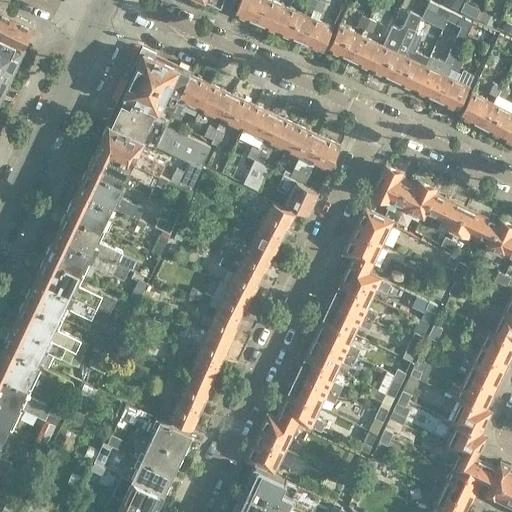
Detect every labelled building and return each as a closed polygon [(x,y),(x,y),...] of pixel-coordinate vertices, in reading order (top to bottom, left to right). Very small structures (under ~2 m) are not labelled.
[(207,0),(231,11),(235,0),(207,0)] [(239,0),(234,12),(257,22),(266,0),(239,0)] [(274,0),(266,0),(257,22),(279,32),(290,6),(274,0)] [(312,16),(301,41),(323,50),(330,34),(333,25),(318,18),(320,12),(321,13),(325,2),(319,0),(317,0),(314,10),(312,16)] [(308,0),(306,6),(314,10),(317,0),(308,0)] [(429,0),(422,16),(443,26),(450,10),(429,0)] [(443,0),(443,1),(461,9),(464,2),(465,0),(443,0)] [(476,17),(479,9),(464,2),(461,9),(476,17)] [(404,26),(409,5),(401,3),(396,23),(404,26)] [(279,32),(301,41),(312,16),(290,6),(279,32)] [(0,8),(0,34),(23,45),(33,24),(0,8)] [(384,44),(372,68),(393,79),(405,54),(414,34),(423,17),(411,11),(408,18),(406,23),(404,27),(399,28),(392,25),(384,44)] [(426,64),(415,89),(436,99),(448,74),(472,22),(472,21),(461,16),(451,11),(447,19),(457,24),(461,26),(444,61),(438,58),(431,54),(426,64)] [(491,24),(495,16),(483,11),(479,19),(491,24)] [(363,14),(358,25),(365,28),(370,18),(363,14)] [(370,18),(365,28),(372,31),(376,21),(370,18)] [(511,33),(511,23),(507,21),(503,29),(511,33)] [(334,37),(329,48),(351,58),(362,34),(354,30),(339,23),(333,37),(334,37)] [(0,61),(13,68),(14,65),(17,64),(20,58),(18,55),(23,45),(0,34),(0,61)] [(362,34),(351,58),(372,68),(384,44),(362,34)] [(405,54),(393,79),(415,89),(426,64),(429,56),(416,49),(421,37),(414,34),(405,54)] [(110,123),(145,140),(156,145),(201,166),(210,146),(165,125),(168,117),(179,95),(190,73),(154,56),(156,53),(147,49),(146,52),(144,51),(143,53),(140,52),(135,62),(138,63),(130,81),(127,80),(122,90),(125,92),(110,123)] [(448,74),(436,99),(458,109),(464,95),(465,95),(470,84),(469,84),(456,78),(463,61),(455,58),(448,74)] [(0,88),(2,89),(7,79),(11,79),(14,72),(12,69),(13,68),(0,61),(0,88)] [(211,83),(190,73),(179,95),(178,97),(200,107),(211,83)] [(490,80),(485,88),(498,95),(502,86),(490,80)] [(211,83),(200,107),(221,118),(233,93),(211,83)] [(494,102),(481,126),(502,137),(503,137),(511,118),(511,102),(505,98),(509,90),(502,86),(498,95),(494,102)] [(467,100),(460,114),(481,126),(494,102),(472,90),(466,100),(467,100)] [(233,93),(221,118),(243,128),(254,104),(233,93)] [(254,104),(243,128),(264,138),(276,114),(254,104)] [(174,105),(165,125),(173,128),(183,109),(174,105)] [(276,114),(264,138),(286,148),(297,124),(276,114)] [(511,118),(503,137),(511,141),(511,118)] [(104,135),(100,145),(133,161),(160,173),(164,163),(140,151),(145,140),(110,123),(109,125),(106,126),(103,132),(104,135)] [(297,124),(286,148),(307,158),(319,134),(297,124)] [(211,139),(216,128),(209,125),(204,136),(211,139)] [(222,131),(216,128),(211,139),(217,142),(222,131)] [(319,134),(307,158),(325,166),(325,165),(330,167),(341,145),(319,134)] [(90,166),(89,167),(122,183),(127,173),(161,188),(167,178),(133,161),(100,145),(95,156),(91,156),(88,163),(90,166)] [(254,159),(259,149),(253,146),(248,157),(254,159)] [(265,152),(259,149),(254,159),(260,162),(265,152)] [(258,189),(268,168),(253,161),(243,182),(258,189)] [(385,165),(373,192),(378,194),(377,196),(390,202),(391,201),(398,204),(409,181),(400,176),(401,173),(385,165)] [(178,184),(189,189),(198,171),(188,166),(178,184)] [(301,170),(295,166),(292,172),(290,177),(297,180),(301,170)] [(83,180),(79,189),(112,205),(148,222),(153,212),(117,194),(122,183),(89,167),(88,169),(85,170),(82,176),(83,180)] [(309,173),(301,170),(297,180),(304,183),(309,173)] [(289,192),(284,201),(308,213),(319,190),(314,188),(313,188),(295,179),(284,174),(278,187),(289,192)] [(409,181),(398,204),(404,207),(404,208),(423,217),(434,193),(436,189),(418,181),(417,184),(409,181)] [(69,209),(69,211),(101,227),(106,216),(143,233),(148,222),(112,205),(79,189),(74,199),(71,200),(68,207),(69,209)] [(194,192),(186,209),(195,213),(203,196),(194,192)] [(434,193),(423,217),(424,218),(427,211),(443,220),(438,231),(451,237),(465,207),(434,193)] [(264,214),(260,222),(285,234),(296,212),(272,200),(269,206),(268,206),(264,214)] [(248,206),(245,214),(254,218),(257,211),(248,206)] [(365,207),(355,229),(384,242),(394,221),(387,217),(365,207)] [(394,210),(387,207),(384,214),(391,217),(394,210)] [(465,207),(456,225),(487,240),(484,246),(487,247),(498,223),(465,207)] [(169,233),(179,212),(170,208),(165,220),(159,217),(155,226),(161,229),(169,233)] [(400,213),(394,210),(391,217),(395,219),(394,220),(396,222),(400,213)] [(63,224),(58,233),(91,249),(125,265),(130,267),(135,257),(96,238),(101,227),(69,211),(67,214),(64,214),(61,221),(63,224)] [(245,214),(241,221),(250,225),(254,218),(245,214)] [(498,223),(487,247),(502,255),(500,258),(510,263),(511,257),(511,224),(500,219),(498,223)] [(255,231),(249,242),(255,246),(274,255),(285,234),(260,222),(259,224),(255,231)] [(344,252),(353,256),(373,265),(384,242),(355,229),(344,252)] [(48,254),(47,256),(80,271),(85,260),(124,280),(130,267),(125,265),(91,249),(58,233),(53,244),(50,244),(47,251),(48,254)] [(151,250),(159,254),(166,237),(159,234),(151,250)] [(451,237),(447,246),(453,249),(458,240),(451,237)] [(249,242),(239,263),(255,272),(263,276),(274,255),(255,246),(249,242)] [(226,248),(222,255),(225,256),(232,260),(235,253),(226,248)] [(173,260),(176,253),(169,250),(166,256),(173,260)] [(222,255),(218,263),(228,267),(221,281),(228,284),(252,297),(255,291),(263,276),(255,272),(239,263),(232,260),(225,256),(222,255)] [(42,268),(37,277),(70,293),(97,305),(107,310),(112,299),(75,282),(80,271),(47,256),(46,258),(43,258),(40,265),(42,268)] [(353,256),(350,262),(341,282),(373,297),(377,287),(386,291),(390,282),(382,278),(382,276),(371,270),(373,265),(353,256)] [(455,269),(446,265),(443,271),(452,275),(455,269)] [(494,279),(500,282),(505,272),(498,269),(494,279)] [(452,275),(443,271),(440,277),(449,282),(452,275)] [(500,282),(507,285),(511,275),(505,272),(500,282)] [(28,298),(27,300),(59,315),(64,304),(92,317),(93,316),(100,319),(105,310),(97,305),(70,293),(37,277),(32,288),(29,289),(26,295),(28,298)] [(464,281),(455,277),(452,285),(460,289),(464,281)] [(129,294),(137,298),(145,282),(137,278),(129,294)] [(205,293),(202,299),(211,304),(217,306),(241,319),(252,297),(228,284),(221,281),(212,297),(205,293)] [(341,282),(333,300),(373,319),(377,310),(369,306),(373,297),(341,282)] [(141,299),(149,302),(153,291),(155,286),(148,283),(141,299)] [(452,285),(448,293),(456,297),(460,289),(452,285)] [(199,298),(202,292),(191,287),(189,293),(199,298)] [(493,306),(502,310),(511,314),(511,289),(508,298),(498,293),(493,306)] [(153,291),(149,302),(156,305),(161,294),(153,291)] [(202,299),(198,308),(213,315),(207,328),(231,341),(241,319),(217,306),(211,304),(202,299)] [(21,312),(16,321),(49,337),(83,353),(87,345),(80,341),(81,339),(54,326),(59,315),(27,300),(26,302),(22,302),(19,309),(21,312)] [(333,300),(324,318),(355,333),(359,323),(369,328),(373,319),(333,300)] [(437,304),(429,300),(426,307),(434,311),(437,304)] [(486,330),(511,342),(511,314),(502,310),(493,329),(488,327),(486,330)] [(414,329),(423,333),(429,321),(419,317),(414,329)] [(324,318),(315,337),(356,356),(360,347),(350,343),(355,333),(324,318)] [(7,342),(6,344),(38,360),(43,349),(70,361),(71,360),(78,363),(83,353),(49,337),(16,321),(12,332),(8,333),(5,340),(7,342)] [(427,336),(437,340),(442,328),(432,324),(427,336)] [(177,334),(174,342),(197,352),(222,362),(231,341),(207,328),(200,344),(177,334)] [(109,332),(106,338),(117,343),(122,332),(116,329),(109,332)] [(414,329),(409,339),(418,343),(423,333),(414,329)] [(511,342),(486,330),(476,351),(505,365),(511,350),(511,342)] [(315,337),(306,355),(337,370),(342,360),(352,365),(356,356),(315,337)] [(418,343),(409,339),(402,355),(410,359),(418,343)] [(0,372),(27,386),(39,361),(6,344),(0,355),(0,372)] [(191,350),(181,345),(177,352),(188,357),(191,350)] [(97,361),(106,366),(111,354),(103,350),(97,361)] [(466,372),(495,386),(505,365),(476,351),(466,372)] [(197,352),(187,374),(213,385),(222,362),(197,352)] [(415,361),(423,364),(427,356),(419,352),(415,361)] [(306,355),(298,374),(339,392),(342,384),(333,379),(337,370),(306,355)] [(103,372),(106,366),(97,361),(94,368),(103,372)] [(405,369),(397,365),(393,373),(402,377),(405,369)] [(413,365),(409,374),(417,377),(421,369),(413,365)] [(0,397),(18,406),(45,419),(51,405),(24,392),(27,386),(0,372),(0,397)] [(466,372),(454,396),(484,409),(484,408),(495,386),(466,372)] [(181,388),(178,396),(203,407),(213,385),(187,374),(181,388)] [(298,374),(289,392),(320,407),(325,397),(334,401),(339,392),(298,374)] [(403,388),(413,392),(419,379),(409,374),(403,388)] [(394,395),(402,379),(395,375),(387,392),(394,395)] [(164,384),(162,388),(172,393),(176,385),(165,381),(164,384)] [(85,383),(81,392),(92,397),(96,389),(85,383)] [(400,395),(409,399),(413,392),(403,388),(403,387),(400,395)] [(162,389),(159,396),(169,400),(172,394),(162,389)] [(289,392),(280,411),(279,414),(296,422),(298,419),(312,425),(321,430),(325,420),(316,416),(320,407),(289,392)] [(387,392),(382,403),(389,406),(394,395),(387,392)] [(396,402),(406,407),(409,399),(400,395),(396,402)] [(172,413),(170,418),(194,429),(194,428),(203,407),(178,396),(171,412),(172,413)] [(460,400),(450,420),(480,432),(490,411),(484,408),(484,409),(454,396),(454,397),(460,400)] [(0,422),(8,426),(18,406),(0,397),(0,422)] [(409,408),(406,407),(396,402),(389,417),(402,423),(409,408)] [(124,403),(119,413),(131,419),(136,409),(124,403)] [(381,403),(378,409),(386,412),(389,407),(381,403)] [(51,408),(47,416),(56,421),(60,413),(51,408)] [(386,412),(378,409),(376,415),(384,418),(386,412)] [(140,410),(138,416),(149,421),(151,415),(140,410)] [(268,413),(258,436),(286,449),(297,427),(294,426),(296,422),(279,414),(277,418),(268,413)] [(55,424),(42,418),(38,425),(52,431),(55,424)] [(160,418),(150,439),(182,454),(182,453),(186,452),(189,446),(187,442),(192,433),(177,427),(178,426),(160,418)] [(455,424),(445,445),(475,457),(485,435),(480,432),(450,420),(449,422),(455,424)] [(0,443),(8,426),(0,422),(0,443)] [(385,428),(382,434),(390,438),(393,431),(385,428)] [(369,429),(364,441),(372,444),(377,433),(369,429)] [(390,438),(382,434),(379,441),(387,444),(390,438)] [(110,435),(107,443),(122,450),(125,442),(110,435)] [(255,441),(248,458),(271,469),(271,471),(275,473),(286,449),(258,436),(255,441)] [(150,439),(141,459),(173,473),(177,465),(180,464),(183,458),(181,454),(182,454),(150,439)] [(363,441),(360,447),(369,451),(372,445),(363,441)] [(94,461),(99,450),(90,445),(85,457),(94,461)] [(101,445),(94,461),(102,465),(109,449),(101,445)] [(475,457),(445,445),(444,446),(458,453),(450,468),(480,481),(480,482),(488,486),(486,489),(486,493),(494,497),(496,494),(511,506),(511,471),(507,469),(509,465),(501,462),(499,464),(497,468),(475,457)] [(0,471),(6,474),(26,483),(32,470),(24,465),(20,472),(9,467),(12,461),(0,455),(0,471)] [(141,459),(132,479),(163,493),(164,492),(168,491),(171,485),(169,482),(173,473),(141,459)] [(367,465),(364,471),(372,475),(375,469),(367,465)] [(272,475),(257,467),(256,469),(253,470),(250,476),(251,478),(248,484),(292,505),(295,498),(290,495),(295,485),(273,474),(272,475)] [(450,468),(440,489),(469,504),(480,482),(480,481),(450,468)] [(357,473),(348,469),(345,475),(354,479),(357,473)] [(372,475),(364,471),(361,478),(369,482),(372,475)] [(78,487),(83,476),(73,472),(68,483),(78,487)] [(354,479),(345,475),(342,482),(351,486),(354,479)] [(369,482),(361,478),(358,484),(366,488),(369,482)] [(26,484),(15,479),(11,487),(22,492),(26,484)] [(132,479),(123,498),(153,511),(154,511),(158,504),(162,503),(164,497),(163,494),(163,493),(132,479)] [(84,482),(80,491),(91,496),(96,487),(84,482)] [(240,502),(261,511),(289,511),(292,505),(248,484),(244,492),(242,493),(239,498),(240,501),(240,502)] [(440,489),(430,511),(431,511),(465,511),(469,504),(440,489)] [(153,511),(123,498),(115,511),(153,511)] [(12,511),(16,505),(6,500),(0,511),(12,511)] [(234,511),(261,511),(240,502),(239,504),(236,505),(234,510),(234,511)]
